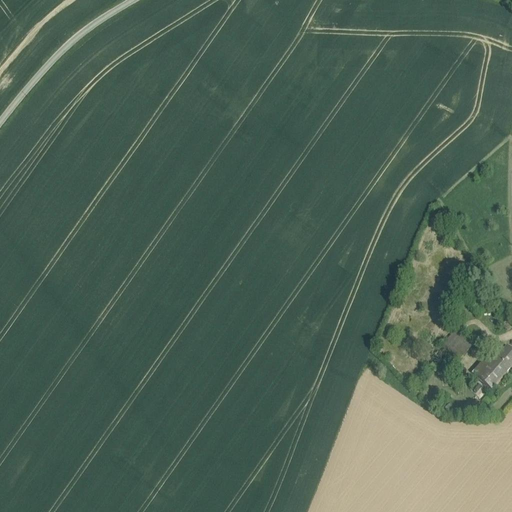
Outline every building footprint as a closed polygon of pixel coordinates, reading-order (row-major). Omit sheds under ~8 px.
[(474,346),(457,330),(441,348),(451,356),(459,363),(474,346)] [(511,369),(511,352),(507,349),(494,363),(507,375),(511,369)] [(459,363),(451,356),(446,361),(454,368),(459,363)] [(494,363),(488,358),(472,375),(491,393),(507,375),(494,363)] [(492,403),(486,398),(482,403),(487,408),(492,403)]
